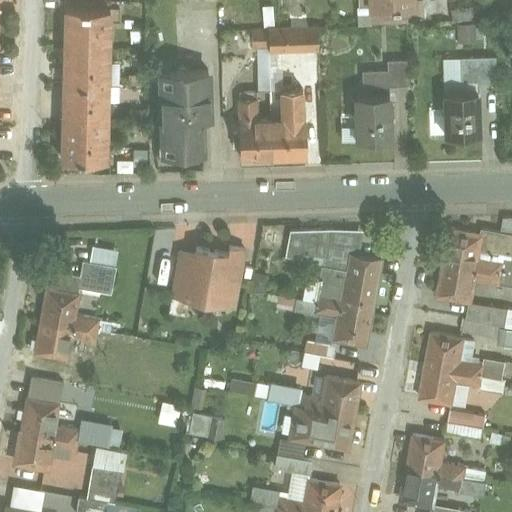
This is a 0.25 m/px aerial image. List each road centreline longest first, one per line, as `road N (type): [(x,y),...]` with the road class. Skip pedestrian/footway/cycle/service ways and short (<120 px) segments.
road 1 (tertiary): [(424,189),(29,202)]
road 2 (residential): [(424,189),(367,511)]
road 3 (residential): [(29,202),(36,0)]
road 4 (residential): [(26,202),(0,350)]
